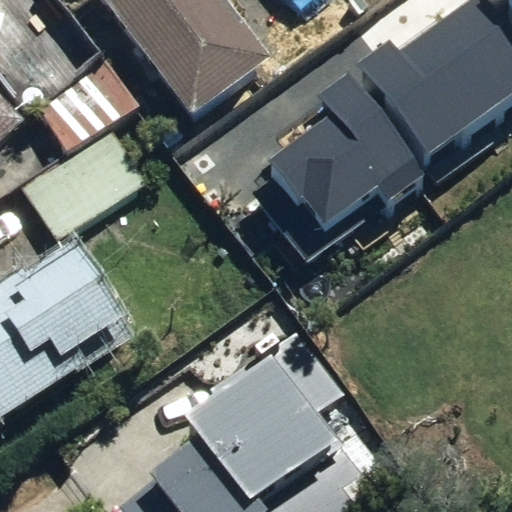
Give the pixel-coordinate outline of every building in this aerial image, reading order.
[(92,0),(186,122),(263,64),(214,0),(92,0)] [(378,7),(373,0),(327,0),(308,16),(332,45),(378,7)] [(511,68),(461,0),(454,0),(340,84),(409,178),(511,103),(511,68)] [(511,0),(461,0),(511,68),(511,0)] [(131,122),(98,75),(32,122),(65,169),(131,122)] [(287,268),(409,178),(340,84),(218,173),(287,268)] [(0,155),(13,143),(0,129),(0,155)] [(139,203),(107,150),(21,201),(53,255),(139,203)] [(62,260),(0,301),(0,439),(126,354),(62,260)] [(362,481),(315,427),(340,405),(294,352),(128,495),(142,511),(337,511),(332,506),(362,481)]
